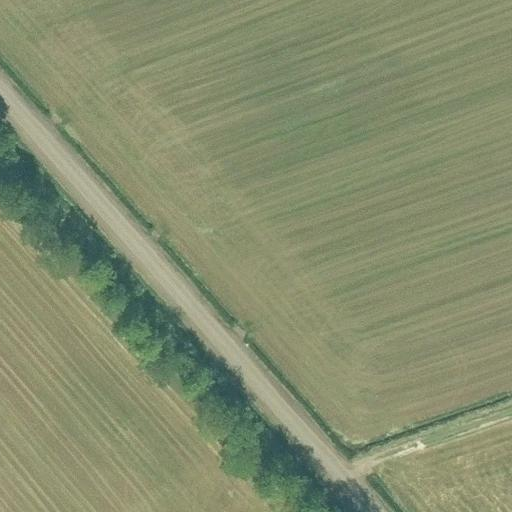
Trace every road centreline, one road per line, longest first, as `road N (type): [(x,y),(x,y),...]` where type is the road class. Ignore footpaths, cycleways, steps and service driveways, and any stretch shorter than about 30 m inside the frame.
road 1 (tertiary): [(377,511),(0,88)]
road 2 (track): [(511,400),(333,461)]
